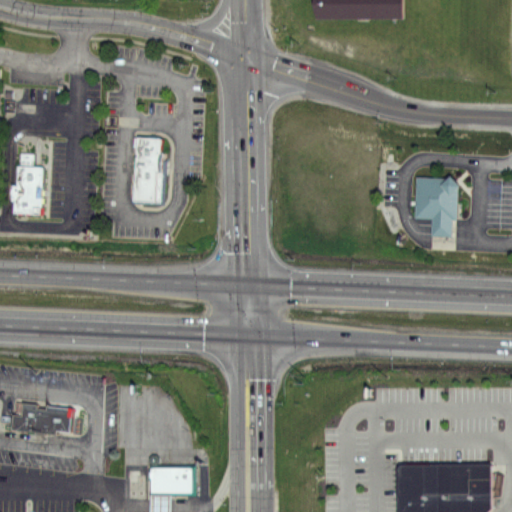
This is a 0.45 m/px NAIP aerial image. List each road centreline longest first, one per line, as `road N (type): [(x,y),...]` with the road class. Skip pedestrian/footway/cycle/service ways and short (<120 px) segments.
road 1 (trunk): [(0,324),(511,346)]
road 2 (trunk): [(511,294),(0,272)]
road 3 (secondary): [(248,334),(244,0)]
road 4 (residential): [(511,116),(391,107),(244,56)]
road 5 (residential): [(244,56),(148,27),(0,6)]
road 6 (secondary): [(250,511),(248,334)]
